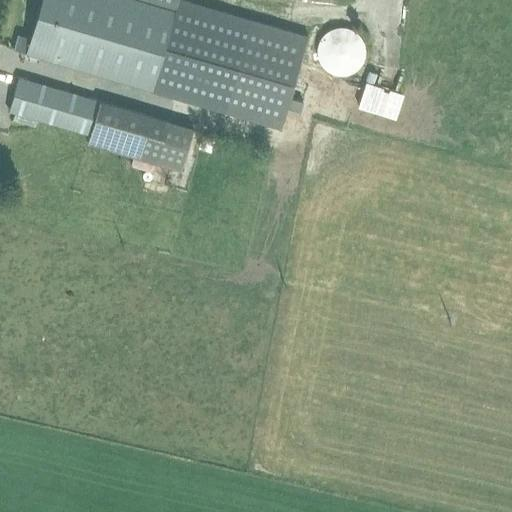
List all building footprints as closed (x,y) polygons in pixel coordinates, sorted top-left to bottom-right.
[(41,0),(26,53),(285,129),(313,33),(198,0),(179,0),(177,6),(159,0),(41,0)] [(378,48),(378,47),(378,46),(378,45),(378,44),(378,43),(378,42),(377,42),(377,41),(377,40),(377,39),(377,38),(376,38),(376,37),(376,36),(375,35),(375,34),(375,33),(374,33),(374,32),(373,31),(373,30),(372,30),(372,29),(371,29),(371,28),(370,28),(370,27),(369,26),(368,25),(367,24),(366,24),(366,23),(365,23),(364,22),(363,22),(362,21),(361,21),(361,20),(360,20),(359,20),(358,19),(357,19),(356,19),(355,19),(354,18),(353,18),(352,18),(351,18),(350,18),(349,18),(348,18),(347,18),(346,18),(345,18),(344,18),(343,18),(343,19),(342,19),(341,19),(340,19),(339,19),(339,20),(338,20),(337,20),(336,21),(335,21),(335,22),(334,22),(333,22),(333,23),(332,23),(331,24),(330,24),(330,25),(329,25),(329,26),(328,26),(328,27),(327,27),(327,28),(326,28),(326,29),(325,30),(325,31),(324,31),(324,32),(323,33),(323,34),(322,34),(322,35),(322,36),(321,37),(321,38),(321,39),(320,40),(320,41),(320,42),(320,43),(320,44),(320,45),(320,46),(319,46),(320,47),(319,48),(320,49),(320,50),(320,51),(320,52),(320,53),(320,54),(320,55),(321,55),(321,56),(321,57),(321,58),(322,58),(322,59),(322,60),(323,60),(323,61),(323,62),(324,62),(324,63),(325,64),(325,65),(326,65),(326,66),(327,66),(327,67),(328,67),(328,68),(329,69),(330,69),(330,70),(331,70),(331,71),(332,71),(333,72),(334,72),(335,73),(336,73),(336,74),(337,74),(338,74),(339,75),(340,75),(341,75),(342,76),(343,76),(344,76),(345,76),(346,76),(347,76),(348,76),(349,76),(350,76),(351,76),(352,76),(353,76),(354,76),(355,76),(356,76),(356,75),(357,75),(358,75),(359,75),(359,74),(360,74),(361,74),(362,73),(363,73),(363,72),(364,72),(365,72),(365,71),(366,71),(367,70),(368,70),(368,69),(369,69),(369,68),(370,67),(371,66),(372,65),(372,64),(373,64),(373,63),(374,63),(374,62),(374,61),(375,61),(375,60),(375,59),(376,59),(376,58),(376,57),(377,56),(377,55),(377,54),(377,53),(378,52),(378,51),(378,50),(378,49),(378,48)] [(198,126),(19,73),(8,110),(94,136),(92,142),(185,169),(198,126)] [(415,122),(422,95),(382,83),(374,110),(415,122)] [(223,133),(221,149),(235,151),(237,136),(223,133)] [(24,154),(0,147),(0,183),(15,188),(24,154)]
